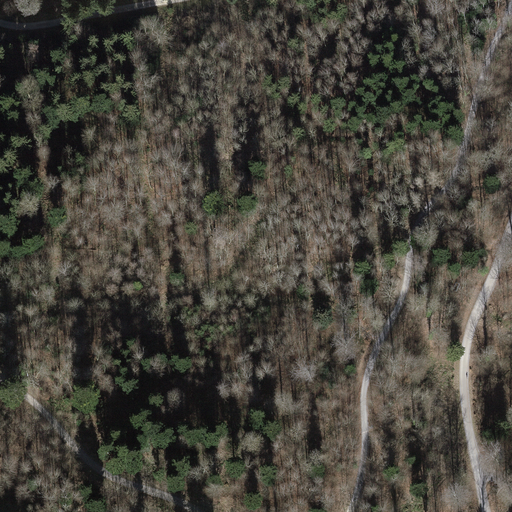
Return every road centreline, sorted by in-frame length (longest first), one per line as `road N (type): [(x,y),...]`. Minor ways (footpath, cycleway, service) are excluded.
road 1 (track): [(350,511),(364,457),(370,363),(404,292),(418,223),(458,169),(485,64),(511,8)]
road 2 (track): [(511,227),(466,349),(472,458)]
road 3 (track): [(196,511),(89,464),(44,413),(0,384)]
road 4 (track): [(0,22),(45,25),(169,0)]
